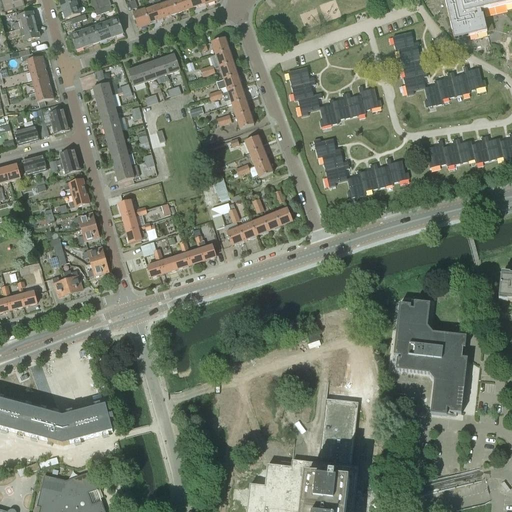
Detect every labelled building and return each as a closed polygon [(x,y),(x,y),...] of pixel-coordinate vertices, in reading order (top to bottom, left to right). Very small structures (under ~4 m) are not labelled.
[(75,0),(58,0),(61,8),(76,3),(75,0)] [(187,0),(178,0),(173,2),(177,14),(191,10),(187,0)] [(203,0),(187,0),(191,10),(205,5),(203,0)] [(511,0),(446,0),(456,39),(454,40),(469,37),(469,35),(486,31),(486,33),(487,32),(483,15),(481,15),(480,11),(483,10),(483,9),(511,1),(511,0)] [(109,1),(98,5),(100,10),(102,10),(110,7),(111,7),(109,1)] [(129,3),(132,11),(137,9),(135,1),(129,3)] [(173,2),(159,7),(163,19),(177,14),(173,2)] [(76,3),(61,8),(65,20),(80,15),(76,3)] [(159,7),(145,12),(149,24),(163,19),(159,7)] [(149,24),(145,12),(144,11),(133,15),(139,30),(150,26),(149,24)] [(17,18),(19,23),(13,25),(15,32),(21,31),(21,30),(36,26),(33,14),(17,18)] [(118,20),(106,24),(111,39),(123,35),(118,20)] [(111,39),(106,24),(94,28),(100,43),(111,39)] [(36,26),(21,30),(21,31),(24,43),(40,39),(36,26)] [(94,28),(83,33),(88,47),(100,43),(94,28)] [(395,50),(417,45),(416,41),(412,42),(410,32),(389,37),(391,37),(392,43),(391,43),(393,50),(392,50),(392,51),(395,50)] [(88,47),(83,33),(71,37),(76,52),(88,47)] [(0,63),(11,60),(5,37),(0,38),(0,63)] [(215,56),(229,52),(225,39),(211,44),(215,56)] [(420,48),(420,44),(417,45),(395,50),(395,51),(396,51),(397,58),(398,58),(400,63),(398,64),(400,64),(419,60),(416,49),(420,48)] [(205,45),(198,48),(200,54),(208,52),(205,45)] [(233,64),(229,52),(215,56),(219,69),(233,64)] [(43,58),(34,60),(33,55),(22,58),(23,63),(27,62),(30,73),(45,69),(43,58)] [(180,72),(174,56),(163,60),(168,76),(180,72)] [(404,78),(428,72),(427,69),(423,70),(421,59),(419,60),(400,64),(400,65),(402,64),(403,70),(402,70),(404,77),(403,78),(404,78)] [(163,60),(151,64),(157,80),(163,78),(167,76),(168,76),(163,60)] [(151,64),(140,68),(145,84),(157,80),(151,64)] [(195,71),(193,64),(187,65),(189,72),(195,71)] [(233,64),(219,69),(224,81),(237,76),(233,64)] [(201,75),(214,71),(212,67),(200,71),(201,75)] [(140,68),(128,73),(134,88),(145,84),(140,68)] [(48,79),(45,69),(30,73),(33,83),(48,79)] [(312,83),(314,82),(313,78),(308,79),(306,69),(286,74),(287,74),(289,80),(288,80),(289,87),(289,88),(291,87),(312,83)] [(465,70),(471,95),(471,94),(478,93),(478,92),(488,89),(488,91),(487,84),(483,85),(480,71),(470,74),(469,69),(465,70)] [(100,70),(94,72),(97,80),(103,78),(100,70)] [(471,95),(465,70),(461,71),(462,75),(452,78),(456,98),(457,98),(457,97),(463,95),(463,96),(470,94),(470,95),(471,95)] [(428,72),(404,78),(404,79),(406,85),(407,85),(409,95),(408,96),(415,94),(414,91),(424,88),(427,88),(425,77),(429,76),(428,72)] [(226,89),(228,93),(241,89),(237,76),(224,81),(226,89)] [(456,98),(452,78),(448,79),(449,83),(439,86),(443,106),(444,106),(443,104),(449,103),(450,104),(457,102),(457,103),(456,98)] [(48,79),(33,83),(35,94),(51,90),(48,79)] [(443,106),(439,86),(437,81),(434,82),(435,86),(427,88),(424,88),(427,102),(424,103),(425,110),(426,110),(426,108),(435,106),(436,107),(442,105),(443,106)] [(296,101),(320,96),(319,92),(314,93),(312,83),(291,87),(292,88),(293,88),(295,93),(294,94),(295,101),(295,102),(296,101)] [(96,101),(112,97),(108,85),(93,89),(96,101)] [(122,94),(130,91),(128,86),(120,89),(122,94)] [(173,90),(176,98),(181,96),(179,88),(173,90)] [(241,89),(228,93),(223,95),(226,103),(230,102),(232,105),(232,106),(246,101),(241,89)] [(54,100),(51,90),(35,94),(38,104),(39,104),(44,103),(54,100)] [(176,98),(173,90),(168,91),(171,99),(176,98)] [(361,93),(366,115),(367,115),(366,114),(373,113),(373,112),(383,110),(383,111),(384,111),(382,104),(379,105),(375,91),(365,94),(364,90),(360,90),(361,93)] [(132,97),(130,91),(122,94),(124,99),(132,97)] [(366,115),(361,93),(357,94),(358,99),(348,101),(352,120),(353,121),(353,120),(359,118),(359,119),(366,118),(367,118),(366,115)] [(222,95),(209,99),(211,103),(223,99),(222,95)] [(320,96),(296,101),(296,102),(297,102),(298,109),(299,108),(302,118),(300,119),(307,118),(306,114),(320,111),(319,108),(317,100),(322,99),(321,95),(320,96)] [(156,96),(150,98),(153,106),(158,104),(156,96)] [(115,109),(112,97),(96,101),(99,113),(115,109)] [(153,106),(150,98),(144,100),(147,108),(153,106)] [(338,123),(338,122),(345,121),(345,120),(351,118),(351,120),(352,120),(348,101),(347,99),(337,102),(336,98),(332,99),(332,101),(338,123)] [(232,106),(232,105),(228,107),(231,116),(235,114),(236,118),(250,114),(246,101),(232,106)] [(338,126),(338,123),(332,101),(329,102),(330,106),(319,108),(320,111),(322,122),(319,123),(320,129),(321,128),(331,126),(331,127),(338,125),(338,126)] [(190,112),(192,118),(204,114),(202,108),(190,112)] [(115,109),(99,113),(102,125),(118,120),(115,109)] [(66,121),(63,111),(49,115),(52,125),(66,121)] [(254,126),(250,114),(236,118),(240,131),(254,126)] [(218,124),(230,120),(229,116),(216,120),(218,124)] [(118,120),(102,125),(105,136),(121,132),(118,120)] [(232,124),(230,120),(218,124),(219,128),(232,124)] [(40,131),(47,129),(45,121),(38,123),(40,131)] [(69,132),(66,121),(52,125),(55,136),(69,132)] [(25,131),(29,144),(39,141),(36,128),(25,131)] [(49,137),(47,129),(40,131),(42,139),(49,137)] [(29,144),(25,131),(15,134),(18,147),(29,144)] [(121,132),(105,136),(109,148),(124,144),(121,132)] [(162,132),(158,133),(156,133),(160,144),(165,142),(162,132)] [(506,159),(507,159),(503,141),(502,138),(492,141),(491,136),(487,137),(493,162),(493,161),(500,160),(500,159),(506,157),(506,159)] [(215,143),(213,137),(201,141),(203,147),(215,143)] [(249,155),(263,150),(258,137),(244,143),(249,155)] [(446,162),(447,162),(442,141),(442,137),(438,138),(439,143),(428,145),(431,158),(428,159),(429,166),(430,166),(430,164),(439,162),(439,163),(446,162)] [(493,162),(487,137),(483,138),(484,143),(474,145),(478,163),(478,165),(479,165),(479,164),(484,162),(485,163),(492,162),(493,162)] [(147,138),(139,140),(140,146),(138,146),(140,153),(150,150),(147,138)] [(511,139),(503,141),(507,159),(508,162),(508,160),(511,159),(511,139)] [(230,143),(232,149),(240,147),(237,140),(230,143)] [(318,159),(318,160),(320,159),(343,154),(342,150),(337,151),(335,141),(322,144),(321,140),(314,142),(314,143),(315,142),(318,152),(317,152),(318,159)] [(462,162),(463,162),(458,142),(447,144),(446,140),(442,141),(447,162),(448,165),(449,165),(455,163),(455,162),(462,161),(462,162)] [(2,143),(4,150),(14,147),(13,141),(2,143)] [(477,163),(478,163),(474,145),(473,143),(463,145),(462,141),(458,142),(463,162),(464,166),(464,165),(471,164),(471,163),(477,162),(477,163)] [(124,144),(109,148),(112,160),(128,156),(124,144)] [(268,162),(263,150),(249,155),(254,167),(268,162)] [(75,151),(60,155),(62,161),(59,162),(60,166),(77,161),(75,151)] [(324,173),(324,174),(344,169),(342,158),(346,157),(345,153),(343,154),(320,159),(320,160),(321,160),(323,167),(324,166),(325,173),(324,173)] [(128,156),(112,160),(115,172),(131,168),(128,156)] [(47,172),(44,159),(43,157),(33,160),(37,174),(47,172)] [(37,174),(33,160),(22,163),(26,177),(37,174)] [(77,161),(60,166),(62,171),(64,170),(66,176),(80,172),(77,161)] [(389,168),(394,187),(394,186),(401,184),(401,183),(411,181),(411,183),(411,182),(410,175),(406,176),(403,163),(393,165),(392,161),(388,162),(389,168)] [(268,162),(254,167),(256,171),(259,180),(273,174),(268,162)] [(236,174),(249,169),(247,165),(235,170),(236,174)] [(17,166),(6,170),(9,183),(21,180),(17,166)] [(393,188),(394,188),(394,187),(389,168),(379,170),(378,166),(374,167),(374,170),(379,190),(380,192),(380,191),(387,189),(387,188),(393,187),(393,188)] [(134,180),(131,168),(115,172),(118,184),(134,180)] [(344,169),(324,174),(325,174),(326,181),(327,181),(329,191),(328,191),(335,190),(334,186),(348,183),(347,179),(345,173),(350,172),(349,168),(344,169)] [(379,190),(374,170),(364,172),(363,168),(359,169),(360,173),(361,174),(365,192),(365,193),(372,191),(372,190),(378,189),(379,190)] [(251,173),(249,169),(236,174),(238,179),(251,173)] [(0,185),(9,183),(6,170),(0,171),(0,185)] [(350,193),(347,194),(348,200),(349,200),(349,199),(358,197),(359,198),(366,196),(365,192),(361,174),(360,173),(357,173),(358,178),(347,180),(347,181),(347,182),(350,193)] [(224,180),(213,184),(220,204),(230,200),(224,180)] [(86,193),(83,181),(63,186),(65,192),(71,190),(72,197),(86,193)] [(40,187),(36,188),(38,194),(46,192),(44,185),(40,187)] [(161,207),(165,206),(161,193),(159,186),(137,192),(140,199),(154,195),(158,208),(161,207)] [(285,203),(280,192),(274,194),(279,206),(285,203)] [(86,193),(72,197),(74,203),(69,204),(70,210),(89,205),(86,193)] [(260,200),(256,202),(261,214),(265,212),(260,200)] [(145,208),(133,212),(130,202),(119,205),(122,218),(146,212),(145,208)] [(261,214),(256,202),(252,203),(257,215),(261,214)] [(168,205),(165,206),(161,207),(163,211),(165,218),(171,216),(168,205)] [(212,210),(211,212),(214,221),(220,219),(222,218),(221,216),(228,214),(228,213),(231,211),(230,207),(229,205),(216,209),(212,210)] [(231,211),(237,224),(240,223),(233,205),(230,207),(231,211)] [(22,222),(29,220),(25,206),(19,208),(20,215),(21,219),(22,222)] [(287,209),(275,214),(280,228),(293,223),(287,209)] [(53,217),(51,211),(43,213),(45,219),(53,217)] [(237,224),(231,211),(228,213),(228,214),(232,225),(233,226),(237,224)] [(146,212),(122,218),(126,232),(137,229),(137,228),(144,226),(142,217),(147,215),(146,212)] [(280,228),(275,214),(263,219),(268,233),(280,228)] [(11,218),(1,220),(1,223),(8,222),(11,221),(21,219),(20,215),(11,218)] [(96,227),(92,215),(73,220),(75,226),(80,225),(82,231),(96,227)] [(55,223),(53,217),(45,219),(47,225),(55,223)] [(220,219),(214,221),(218,232),(225,230),(224,228),(225,228),(222,218),(220,219)] [(25,230),(22,222),(21,219),(11,221),(12,224),(18,223),(19,226),(15,226),(17,232),(25,230)] [(263,219),(251,224),(256,238),(268,233),(263,219)] [(0,236),(0,238),(11,235),(9,229),(3,230),(1,223),(0,223),(0,236)] [(137,229),(126,232),(130,245),(141,242),(146,241),(143,233),(139,234),(138,232),(145,230),(146,233),(151,231),(154,230),(153,227),(150,227),(149,224),(144,226),(137,228),(137,229)] [(225,228),(224,228),(225,230),(226,234),(232,247),(244,242),(239,229),(237,224),(233,226),(232,225),(225,228)] [(251,224),(239,229),(244,242),(256,238),(251,224)] [(96,227),(82,231),(83,237),(78,239),(80,245),(99,239),(96,227)] [(195,239),(199,252),(202,263),(216,258),(213,247),(206,249),(204,243),(203,243),(202,237),(201,237),(195,239)] [(175,245),(173,239),(167,241),(169,247),(175,245)] [(60,240),(52,242),(53,248),(61,246),(60,240)] [(202,263),(199,252),(190,255),(186,242),(182,243),(190,267),(202,263)] [(182,257),(173,260),(177,271),(190,267),(182,243),(179,244),(182,257)] [(154,244),(140,248),(144,259),(154,255),(153,253),(156,252),(154,244)] [(102,249),(82,254),(84,261),(89,259),(91,265),(105,261),(102,249)] [(177,271),(173,260),(164,263),(160,251),(156,252),(164,275),(177,271)] [(164,275),(156,252),(153,253),(154,255),(157,265),(147,268),(150,279),(164,275)] [(66,265),(65,258),(64,257),(58,259),(61,267),(66,265)] [(58,259),(56,259),(52,261),(54,268),(61,267),(58,259)] [(105,261),(91,265),(93,271),(88,273),(89,279),(108,274),(105,261)] [(64,274),(66,282),(71,295),(83,291),(76,273),(71,274),(70,272),(64,274)] [(71,295),(66,282),(60,284),(58,278),(52,280),(58,299),(71,295)] [(511,279),(501,278),(499,299),(511,300),(511,279)] [(44,284),(37,286),(40,295),(46,294),(44,284)] [(27,296),(21,297),(24,308),(37,305),(35,294),(34,294),(33,290),(26,291),(27,296)] [(21,297),(11,300),(8,301),(11,312),(24,308),(21,297)] [(5,302),(0,302),(0,314),(11,312),(8,301),(7,299),(4,300),(5,302)] [(465,350),(466,338),(433,334),(428,328),(430,305),(414,303),(413,310),(411,310),(411,307),(399,305),(394,357),(401,358),(400,361),(397,360),(396,372),(429,375),(434,382),(431,415),(447,417),(447,410),(450,411),(450,414),(461,415),(467,360),(462,359),(463,350),(465,350)] [(407,396),(395,394),(394,404),(405,406),(407,396)] [(0,430),(48,443),(47,444),(52,446),(53,444),(63,447),(113,434),(110,422),(114,421),(113,416),(109,417),(106,408),(63,419),(0,402),(0,430)] [(354,511),(357,492),(357,491),(356,491),(352,491),(352,484),(356,485),(358,485),(358,484),(360,471),(359,471),(360,470),(358,470),(351,469),(318,465),(303,463),(302,470),(299,500),(302,477),(305,478),(301,511),(354,511)] [(26,469),(28,475),(40,471),(38,464),(26,469)] [(27,476),(25,468),(17,471),(20,478),(27,476)] [(91,473),(66,482),(44,477),(37,508),(40,509),(39,511),(105,511),(102,503),(92,506),(88,495),(97,491),(91,473)]
